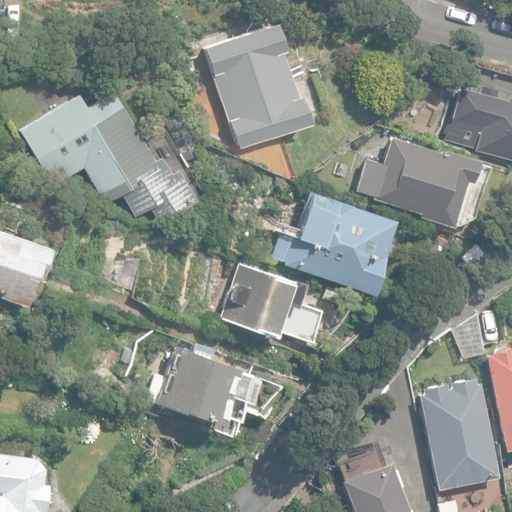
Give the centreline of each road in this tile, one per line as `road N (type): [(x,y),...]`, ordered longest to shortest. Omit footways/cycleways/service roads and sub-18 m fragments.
road 1 (residential): [(230,511),(341,389),(511,244)]
road 2 (residential): [(337,0),(511,53)]
